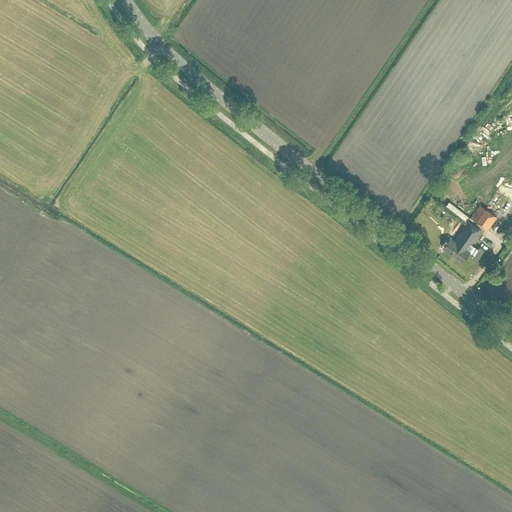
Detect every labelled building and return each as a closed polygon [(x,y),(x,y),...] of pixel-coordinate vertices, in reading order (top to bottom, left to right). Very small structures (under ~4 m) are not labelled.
[(481,204),(471,217),(487,229),(497,216),(490,211),(481,204)] [(450,235),(461,220),(451,214),(440,228),(450,235)] [(471,244),(479,232),(466,223),(453,240),(450,238),(444,247),(462,260),(469,251),(467,249),(471,244)] [(492,236),(485,244),(491,249),(498,241),(492,236)] [(478,248),(471,244),(467,249),(469,251),(474,254),(472,257),(477,260),(484,250),(479,247),(478,248)] [(487,257),(491,249),(485,246),(481,255),(487,257)]
